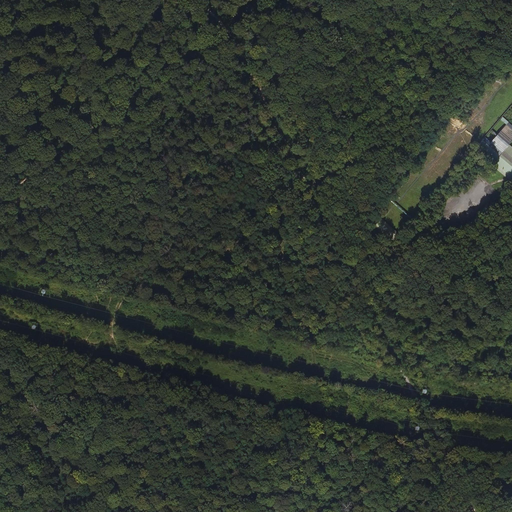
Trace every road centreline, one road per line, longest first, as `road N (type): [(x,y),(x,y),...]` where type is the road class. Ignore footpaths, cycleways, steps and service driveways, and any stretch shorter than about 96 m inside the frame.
road 1 (track): [(359,292),(222,25)]
road 2 (track): [(0,204),(222,25)]
road 3 (unclassified): [(472,511),(359,292)]
